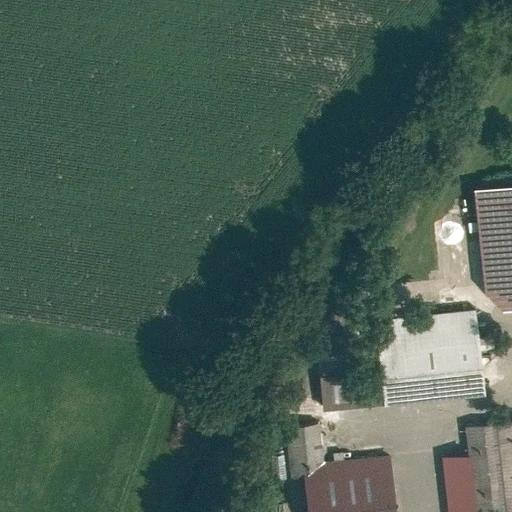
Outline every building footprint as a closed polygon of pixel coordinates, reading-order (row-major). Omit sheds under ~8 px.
[(511,176),(477,181),(492,297),(511,294),(511,176)] [(478,306),(383,319),(393,396),(488,383),(478,306)] [(315,371),(318,405),(374,401),(371,367),(315,371)] [(511,415),(469,422),(482,511),(488,511),(511,508),(511,415)] [(397,511),(390,454),(307,465),(313,511),(397,511)]
